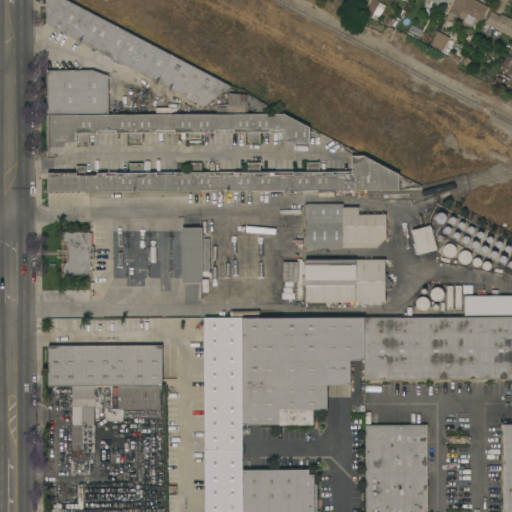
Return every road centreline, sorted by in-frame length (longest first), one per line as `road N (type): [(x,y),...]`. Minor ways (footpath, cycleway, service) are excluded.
road 1 (secondary): [(9,6),(10,218)]
road 2 (secondary): [(11,303),(12,511)]
